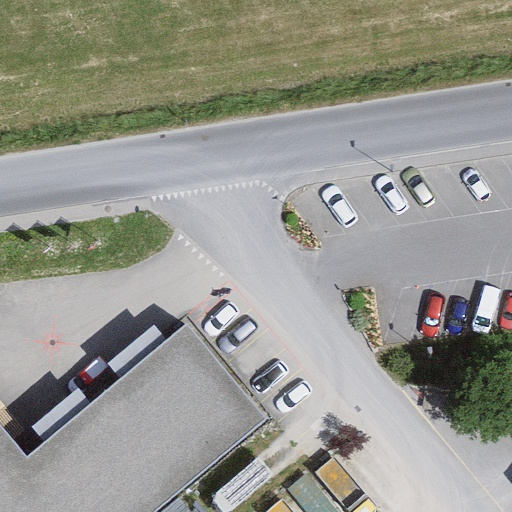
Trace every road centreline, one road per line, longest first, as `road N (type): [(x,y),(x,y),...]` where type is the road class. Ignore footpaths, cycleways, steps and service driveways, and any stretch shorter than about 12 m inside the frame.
road 1 (unclassified): [(451,511),(163,161)]
road 2 (tertiary): [(511,107),(163,161)]
road 3 (tertiary): [(163,161),(0,187)]
